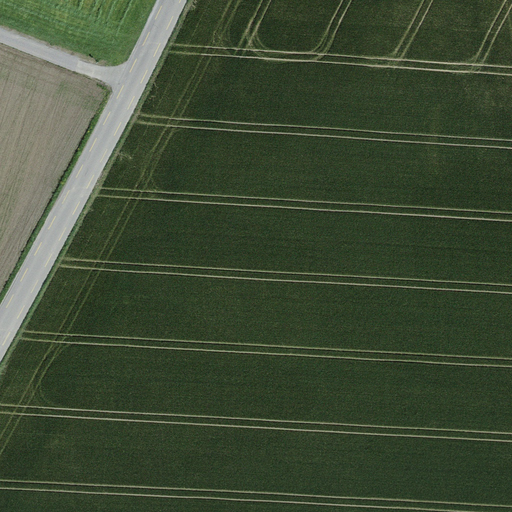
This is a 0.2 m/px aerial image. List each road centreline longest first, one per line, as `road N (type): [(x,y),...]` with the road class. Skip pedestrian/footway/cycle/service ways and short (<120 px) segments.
road 1 (unclassified): [(175,0),(0,346)]
road 2 (track): [(0,38),(131,88)]
